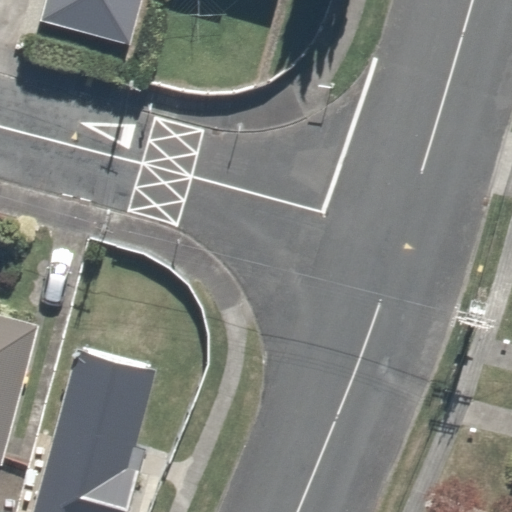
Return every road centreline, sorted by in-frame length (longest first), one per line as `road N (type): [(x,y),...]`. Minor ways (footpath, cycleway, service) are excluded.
road 1 (residential): [(0,127),(404,237)]
road 2 (residential): [(292,511),(404,237)]
road 3 (residential): [(404,237),(470,0)]
